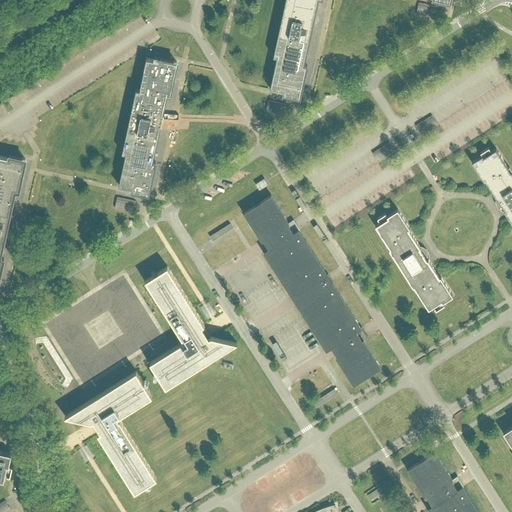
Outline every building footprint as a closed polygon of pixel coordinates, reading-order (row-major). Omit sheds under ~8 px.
[(285,0),(273,56),(277,57),(270,88),(284,91),(283,94),(300,97),(301,91),(302,91),(303,87),(300,86),(301,81),(303,81),(307,65),(303,64),(304,59),(305,59),(306,54),(303,54),(304,48),(307,49),(312,25),(315,12),(312,11),(313,6),(316,7),(318,2),(317,2),(317,0),(285,0)] [(416,13),(435,17),(437,6),(418,2),(416,13)] [(177,62),(161,58),(160,60),(146,57),(139,89),(136,88),(122,152),(126,153),(119,185),(132,188),(132,190),(149,194),(150,188),(152,183),(148,183),(149,177),(152,178),(156,161),(152,160),(153,155),(154,156),(155,151),(152,150),(153,145),(155,145),(163,108),(161,108),(162,103),(165,103),(166,98),(165,98),(167,93),(170,94),(174,77),(171,77),(172,72),(176,72),(177,68),(176,67),(177,62)] [(268,100),(266,111),(285,115),(287,104),(268,100)] [(415,125),(421,134),(438,124),(432,115),(415,125)] [(388,142),(372,153),(378,162),(394,152),(388,142)] [(511,171),(511,170),(508,172),(506,168),(508,167),(496,148),(483,156),(482,154),(471,161),(484,180),(485,179),(511,221),(511,222),(511,171)] [(0,274),(0,275),(4,258),(0,257),(2,252),(2,253),(3,248),(0,247),(1,242),(4,242),(12,205),(9,205),(11,200),(14,200),(15,195),(14,195),(15,190),(19,191),(22,174),(20,174),(21,169),(24,169),(25,165),(25,164),(26,159),(9,155),(9,157),(0,155),(0,274)] [(255,183),(259,189),(268,184),(264,178),(255,183)] [(368,336),(368,335),(366,336),(361,327),(362,327),(362,326),(360,327),(332,283),(334,282),(333,281),(332,282),(327,274),(328,273),(327,274),(298,230),(300,229),(299,228),(298,229),(292,220),(294,220),(293,219),(289,222),(271,195),(259,202),(244,212),(262,239),(262,240),(263,239),(269,248),(264,251),(293,296),(294,295),(299,303),(298,304),(326,349),(327,349),(332,346),(337,355),(336,356),(354,384),(363,377),(381,366),(363,339),(368,336)] [(117,196),(115,207),(133,212),(136,201),(117,196)] [(418,288),(416,289),(428,308),(441,300),(442,302),(453,295),(440,275),(440,276),(439,276),(435,270),(409,228),(410,228),(397,208),(387,215),(388,217),(375,225),(387,244),(389,242),(392,246),(389,248),(413,286),(416,284),(418,288)] [(204,324),(167,266),(167,265),(148,278),(145,279),(149,286),(150,287),(153,292),(155,295),(157,298),(158,300),(159,301),(166,313),(167,314),(182,338),(183,338),(184,340),(150,362),(153,367),(156,372),(158,375),(166,387),(237,342),(211,336),(209,337),(202,326),(204,324)] [(152,395),(136,369),(65,414),(91,420),(93,419),(100,431),(98,433),(134,491),(156,477),(119,418),(118,417),(152,395)] [(511,425),(503,431),(511,445),(511,425)] [(0,479),(4,480),(7,466),(9,466),(12,454),(0,451),(0,479)] [(478,511),(468,496),(462,486),(463,485),(462,486),(456,477),(457,476),(453,478),(435,451),(423,459),(418,462),(408,469),(426,496),(427,496),(433,504),(431,505),(428,508),(430,511),(478,511)] [(5,500),(0,503),(0,511),(6,511),(11,509),(5,500)]
